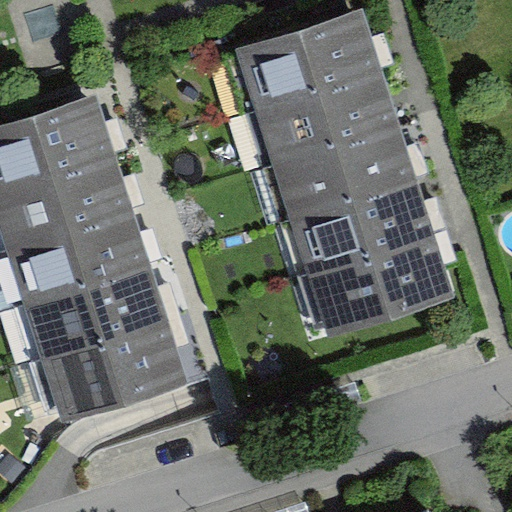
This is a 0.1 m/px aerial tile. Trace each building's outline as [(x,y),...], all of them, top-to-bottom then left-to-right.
[(226,54),(244,110),(376,68),(358,11),(226,54)] [(244,110),(262,166),(394,124),(376,68),(244,110)] [(0,120),(0,182),(106,149),(88,93),(0,120)] [(262,166),(280,222),(412,180),(394,124),(262,166)] [(0,182),(0,189),(16,239),(124,205),(106,149),(0,182)] [(280,222),(298,278),(430,236),(412,180),(280,222)] [(16,239),(33,295),(141,261),(124,205),(16,239)] [(298,278),(316,335),(448,292),(430,236),(298,278)] [(33,295),(51,351),(159,317),(141,261),(33,295)] [(51,351),(69,407),(177,373),(159,317),(51,351)]
